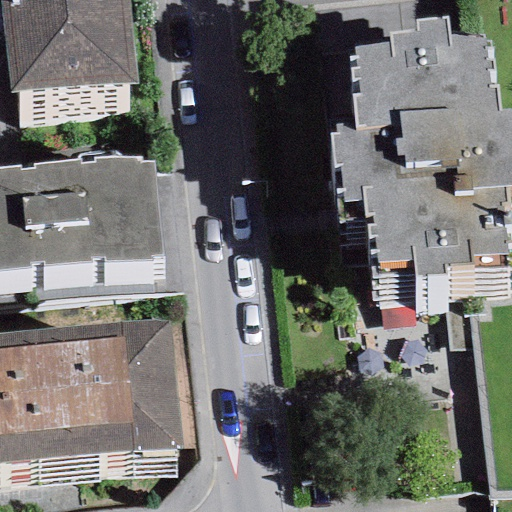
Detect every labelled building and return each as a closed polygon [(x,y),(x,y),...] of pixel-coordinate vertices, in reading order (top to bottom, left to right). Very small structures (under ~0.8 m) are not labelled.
[(116,0),(0,0),(0,111),(9,181),(139,165),(116,0)] [(329,126),(360,125),(355,53),(324,55),(329,126)] [(448,99),(415,102),(416,114),(390,117),(391,127),(348,131),(355,199),(330,202),(338,287),(362,284),(368,344),(412,340),(414,355),(445,352),(443,329),(511,322),(511,281),(510,257),(511,256),(511,181),(499,183),(497,159),(491,160),(486,113),(449,117),(448,99)] [(19,227),(0,229),(0,335),(28,332),(29,327),(40,326),(41,330),(89,327),(90,322),(102,320),(103,325),(149,317),(150,313),(161,313),(153,216),(141,216),(141,213),(93,218),(93,223),(80,224),(79,218),(32,223),(32,228),(19,229),(19,227)] [(179,511),(167,394),(0,411),(0,511),(179,511)]
